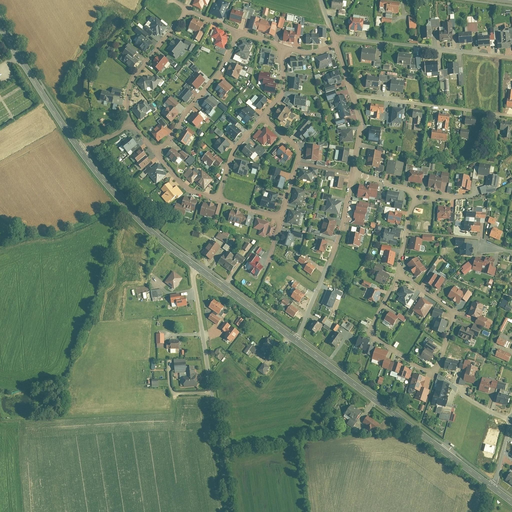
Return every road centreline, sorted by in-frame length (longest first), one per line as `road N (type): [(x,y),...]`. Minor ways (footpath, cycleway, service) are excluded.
road 1 (unclassified): [(190,262),(228,511)]
road 2 (tertiary): [(490,485),(294,338)]
road 3 (residential): [(398,273),(372,334),(420,369),(436,368),(452,310)]
road 4 (residential): [(333,37),(511,57)]
road 5 (residential): [(354,174),(339,236),(294,338)]
road 6 (residential): [(351,95),(511,115)]
road 7 (tertiary): [(190,262),(132,214),(78,149)]
road 8 (residential): [(238,32),(216,77),(156,153)]
road 9 (tertiary): [(78,149),(0,27)]
road 10 (residential): [(188,10),(132,80),(132,126)]
road 11 (tertiary): [(294,338),(190,262)]
